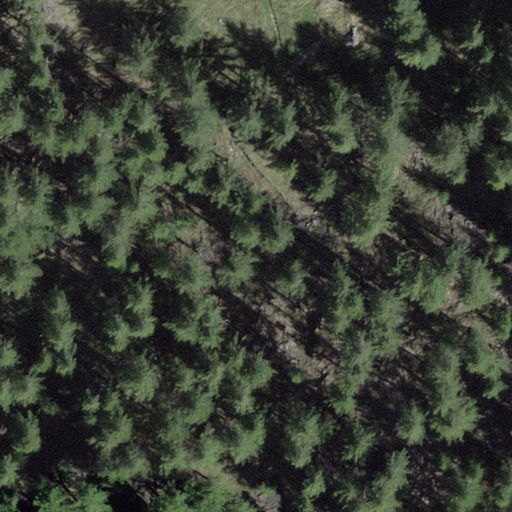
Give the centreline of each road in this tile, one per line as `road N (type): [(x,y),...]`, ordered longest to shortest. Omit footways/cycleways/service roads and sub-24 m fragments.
road 1 (track): [(253,511),(58,254),(0,231)]
road 2 (track): [(511,208),(391,0)]
